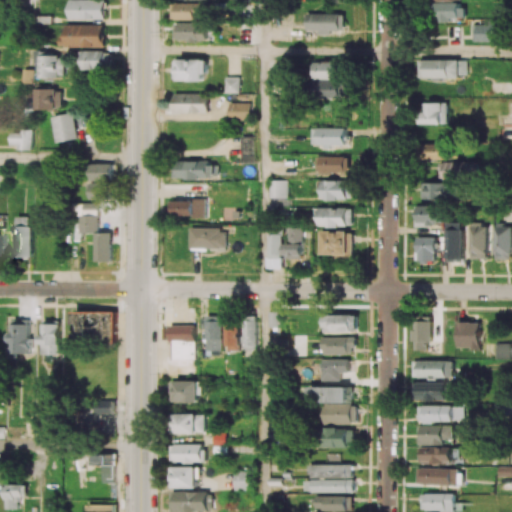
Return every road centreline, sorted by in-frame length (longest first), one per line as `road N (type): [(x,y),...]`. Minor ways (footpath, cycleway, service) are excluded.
road 1 (residential): [(388,511),(389,0)]
road 2 (tertiary): [(142,0),(141,511)]
road 3 (residential): [(511,291),(142,289)]
road 4 (residential): [(142,289),(0,288)]
